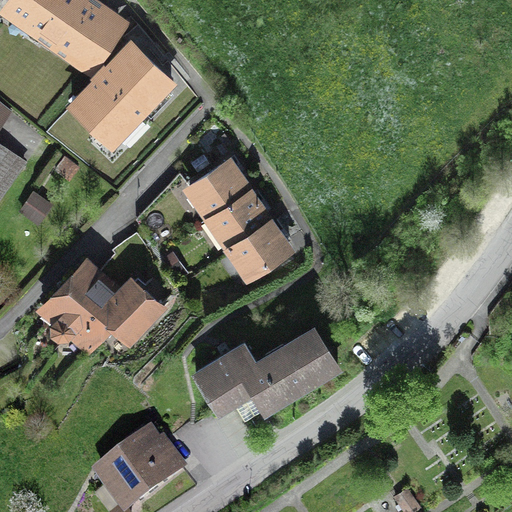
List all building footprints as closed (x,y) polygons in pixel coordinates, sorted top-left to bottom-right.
[(82,0),(13,0),(10,5),(92,63),(119,26),(82,0)] [(72,103),(112,142),(171,80),(131,41),(107,66),(103,63),(92,74),(96,78),(72,103)] [(0,195),(24,161),(0,143),(0,195)] [(189,185),(210,215),(248,189),(228,159),(189,185)] [(208,216),(180,175),(138,219),(159,249),(208,216)] [(210,215),(230,244),(268,218),(248,189),(210,215)] [(33,192),(22,209),(39,221),(50,204),(33,192)] [(268,218),(230,244),(250,274),(289,248),(268,218)] [(96,254),(46,304),(92,351),(115,328),(132,345),(171,306),(140,275),(128,287),(96,254)] [(244,343),(196,372),(219,410),(254,389),(265,408),(337,365),(314,327),(256,362),(244,343)] [(151,433),(98,473),(123,505),(112,511),(128,511),(126,509),(181,466),(164,443),(161,445),(151,433)] [(407,488),(395,496),(405,511),(410,511),(420,506),(407,488)]
